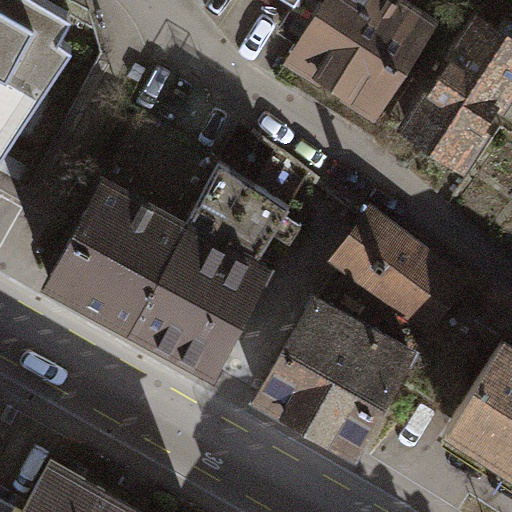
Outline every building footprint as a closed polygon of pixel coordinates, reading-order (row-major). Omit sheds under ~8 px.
[(0,0),(0,135),(34,76),(45,83),(69,40),(58,33),(70,12),(47,0),(0,0)] [(305,0),(318,7),(292,48),(377,101),(430,18),(401,0),(305,0)] [(444,32),(390,114),(457,157),(511,73),(511,35),(479,14),(460,42),(444,32)] [(139,105),(101,173),(185,216),(220,157),(139,105)] [(288,202),(220,157),(185,216),(257,253),(288,202)] [(47,277),(131,320),(185,216),(101,173),(47,277)] [(363,211),(332,251),(395,299),(420,318),(451,278),(363,211)] [(131,320),(215,363),(268,259),(257,253),(185,216),(131,320)] [(395,299),(332,251),(307,293),(376,332),(395,299)] [(307,293),(250,391),(345,445),(402,347),(376,332),(307,293)] [(442,426),(511,469),(511,348),(497,339),(442,426)] [(145,511),(48,459),(19,511),(145,511)]
